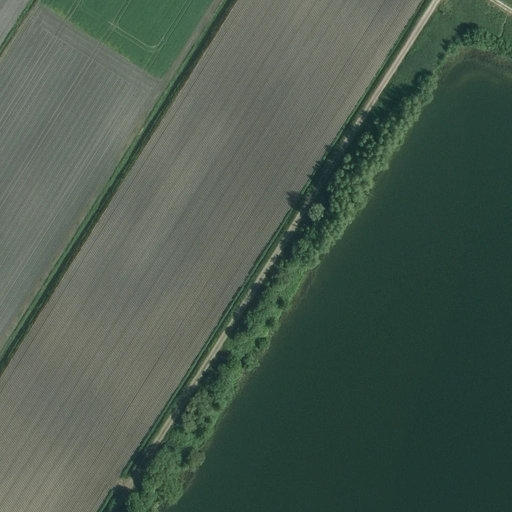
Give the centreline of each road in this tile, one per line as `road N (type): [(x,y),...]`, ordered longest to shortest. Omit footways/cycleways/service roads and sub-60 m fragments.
road 1 (track): [(114,511),(438,0)]
road 2 (track): [(0,347),(219,0)]
